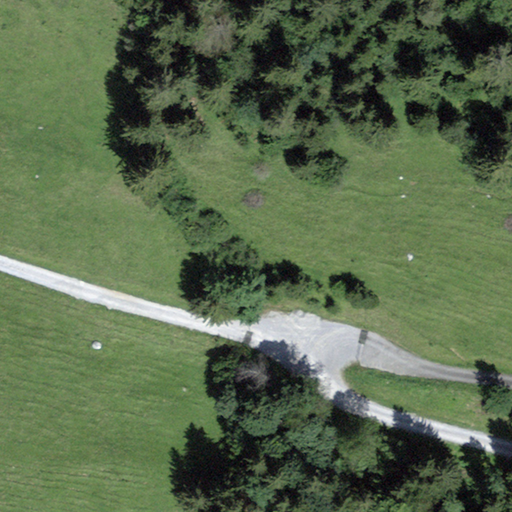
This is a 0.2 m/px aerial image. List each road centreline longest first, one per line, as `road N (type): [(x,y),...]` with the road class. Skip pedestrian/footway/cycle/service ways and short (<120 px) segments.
road 1 (track): [(0,262),(331,357)]
road 2 (track): [(331,357),(322,379),(331,400),(382,422),(511,455)]
road 3 (track): [(511,387),(409,369),(350,346),(331,357)]
